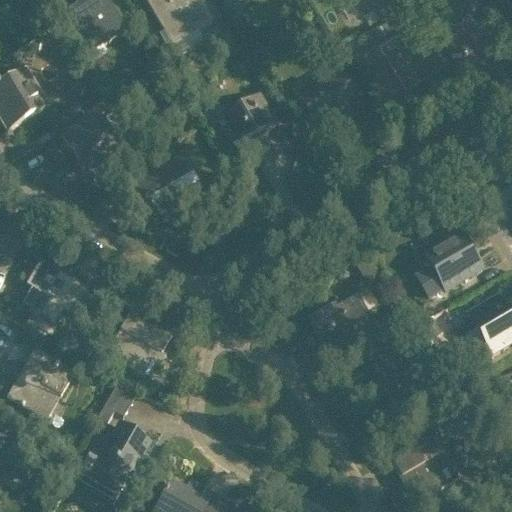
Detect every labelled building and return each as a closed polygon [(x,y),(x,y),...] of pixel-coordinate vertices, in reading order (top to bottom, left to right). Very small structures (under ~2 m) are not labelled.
[(90,0),(60,18),(71,35),(85,58),(126,33),(105,0),(90,0)] [(212,24),(198,0),(142,0),(150,13),(163,35),(172,31),(179,43),(212,24)] [(364,0),(369,7),(372,5),(379,16),(391,8),(386,0),(364,0)] [(445,60),(437,46),(434,48),(425,32),(427,31),(419,17),(379,41),(405,84),(416,77),(423,89),(436,81),(429,71),(432,69),(431,68),(445,60)] [(385,19),(374,26),(379,34),(390,27),(385,19)] [(357,34),(352,26),(336,35),(340,43),(357,34)] [(0,122),(7,134),(24,124),(47,109),(25,72),(0,86),(0,122)] [(295,97),(307,117),(317,134),(337,122),(335,119),(355,107),(357,110),(358,109),(336,72),(295,97)] [(104,93),(99,86),(93,84),(86,88),(92,100),(104,93)] [(82,87),(68,96),(75,107),(77,110),(91,101),(82,87)] [(276,128),(266,111),(258,98),(217,123),(225,136),(235,153),(276,128)] [(185,122),(190,131),(198,127),(192,117),(185,122)] [(95,184),(89,174),(119,156),(96,118),(77,130),(59,140),(70,157),(75,153),(94,185),(95,184)] [(303,124),(293,129),(302,143),(311,137),(303,124)] [(134,188),(153,219),(167,210),(169,213),(171,211),(167,205),(182,196),(184,200),(201,190),(182,159),(134,188)] [(418,281),(428,298),(430,300),(443,292),(444,294),(464,283),(481,272),(480,272),(476,274),(465,257),(470,254),(453,226),(452,226),(458,237),(423,258),(432,272),(418,281)] [(363,258),(352,265),(359,277),(370,270),(363,258)] [(72,320),(78,310),(88,293),(40,265),(31,280),(36,283),(21,309),(55,329),(63,315),(72,320)] [(374,327),(367,315),(356,298),(333,312),(331,309),(306,323),(328,359),(353,345),(350,341),(374,327)] [(511,323),(497,300),(480,310),(466,319),(490,360),(511,346),(511,323)] [(130,317),(120,334),(106,359),(125,370),(143,380),(144,379),(140,376),(148,362),(156,367),(171,341),(130,317)] [(424,348),(434,342),(436,331),(430,321),(414,331),(424,348)] [(75,377),(52,364),(35,354),(6,402),(34,418),(48,394),(61,401),(75,377)] [(395,361),(372,375),(370,376),(347,390),(348,392),(348,393),(355,404),(359,412),(384,397),(400,424),(417,413),(424,410),(395,361)] [(82,365),(77,374),(92,383),(97,375),(82,365)] [(511,383),(487,398),(488,399),(490,398),(503,420),(504,419),(503,417),(511,411),(511,383)] [(122,417),(131,397),(114,389),(104,409),(122,417)] [(443,402),(430,408),(434,416),(447,410),(443,402)] [(105,411),(104,411),(94,428),(104,434),(106,430),(114,417),(105,411)] [(127,436),(119,431),(109,448),(98,466),(88,460),(73,486),(112,508),(114,504),(115,504),(121,494),(138,465),(148,448),(127,436)] [(414,509),(431,499),(458,483),(457,479),(459,476),(453,466),(449,467),(434,441),(392,466),(401,480),(398,482),(399,483),(405,479),(411,490),(407,492),(416,506),(413,508),(414,509)] [(167,494),(156,511),(203,511),(211,499),(200,492),(195,489),(190,498),(184,494),(172,487),(167,494)] [(225,511),(228,509),(224,506),(211,499),(203,511),(225,511)]
